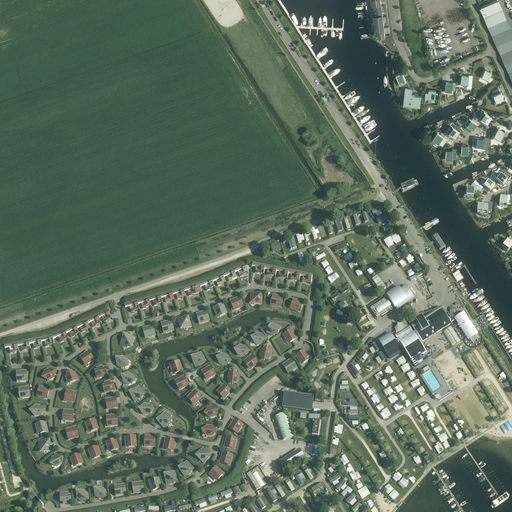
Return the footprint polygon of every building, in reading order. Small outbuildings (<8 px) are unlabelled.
[(486,5),(481,7),(511,77),(511,31),(498,0),(496,0),(486,5)] [(468,31),(461,34),(465,41),(472,38),(468,31)] [(485,69),(481,78),(488,81),(492,72),(485,69)] [(399,85),(406,82),(402,73),(395,75),(399,85)] [(471,89),(472,83),(473,76),(469,75),(469,76),(462,75),(460,85),(467,86),(467,88),(471,89)] [(445,92),(452,93),(452,90),(455,90),(456,82),(453,82),(453,83),(446,82),(445,92)] [(421,96),(412,95),(412,90),(405,89),(403,104),(420,106),(421,96)] [(435,101),(436,91),(429,90),(428,100),(435,101)] [(505,98),(504,99),(501,92),(492,96),(496,106),(507,102),(505,98)] [(492,113),(490,116),(484,112),(479,118),(488,124),(492,118),(495,120),(497,117),(492,113)] [(473,130),(477,125),(479,126),(480,123),(472,118),(471,120),(469,118),(465,124),(467,125),(465,128),(470,132),(472,129),(473,130)] [(461,127),(460,128),(455,125),(453,127),(452,126),(447,132),(455,138),(460,132),(461,134),(464,131),(462,129),(463,128),(461,127)] [(504,132),(498,129),(492,140),(502,145),(508,133),(505,131),(504,132)] [(446,139),(443,137),(437,133),(430,143),(433,145),(435,143),(437,145),(439,143),(443,145),(446,139)] [(487,149),(487,147),(488,138),(484,137),(484,139),(477,138),(476,148),(487,149)] [(462,145),(461,155),(468,156),(468,153),(469,148),(469,146),(462,145)] [(457,149),(453,149),(453,151),(446,150),(445,160),(451,161),(451,162),(456,163),(456,159),(457,149)] [(503,176),(499,174),(495,180),(503,186),(507,180),(508,181),(511,178),(505,174),(503,176)] [(495,186),(486,180),(482,186),(490,192),(495,186)] [(469,188),(467,188),(466,198),(473,199),(474,194),(476,195),(477,191),(475,189),(477,187),(473,184),(470,188),(469,188)] [(500,197),(499,207),(506,207),(507,204),(510,204),(511,197),(508,196),(507,197),(500,197)] [(478,204),(477,214),(487,215),(487,212),(491,212),(492,203),(488,203),(487,205),(478,204)] [(397,230),(385,238),(388,244),(401,236),(397,230)] [(436,235),(432,237),(439,248),(443,245),(436,235)] [(511,243),(510,242),(511,239),(511,238),(510,237),(508,240),(507,240),(501,248),(507,252),(510,249),(511,250),(511,243)] [(279,242),(270,245),(273,252),(281,250),(279,242)] [(400,247),(393,250),(396,257),(403,254),(400,247)] [(265,269),(265,265),(252,262),(252,266),(256,267),(255,273),(258,274),(258,273),(264,274),(265,269)] [(329,272),(334,269),(331,263),(326,266),(329,272)] [(235,273),(238,272),(240,277),(243,276),(243,275),(248,273),(244,265),(233,269),(235,273)] [(276,271),(277,267),(265,265),(265,269),(268,269),(267,275),(270,276),(270,275),(275,276),(276,271)] [(288,274),(289,270),(277,267),(276,271),(280,272),(278,278),(282,278),(282,277),(287,278),(288,274)] [(237,277),(235,273),(233,269),(222,274),(224,278),(224,277),(227,276),(229,282),(232,281),(232,280),(237,277)] [(300,276),(301,272),(289,270),(288,274),(291,274),(290,280),(293,281),(294,280),(299,281),(300,276)] [(300,276),(303,276),(302,282),(305,283),(305,282),(311,283),(313,274),(301,272),(300,276)] [(226,282),(224,277),(224,278),(222,274),(211,279),(212,280),(212,282),(213,282),(216,281),(218,286),(221,285),(220,284),(226,282)] [(339,277),(335,281),(340,287),(344,283),(339,277)] [(212,282),(212,280),(211,279),(199,283),(201,287),(204,285),(207,291),(210,290),(209,289),(215,287),(213,282),(212,282)] [(200,287),(201,287),(199,283),(183,288),(184,292),(187,291),(189,297),(192,296),(192,295),(201,292),(200,287)] [(394,307),(412,295),(406,286),(400,290),(398,287),(386,295),(394,307)] [(429,298),(434,295),(429,286),(424,289),(429,298)] [(186,296),(184,292),(183,288),(172,291),(173,295),(176,294),(177,300),(180,299),(180,298),(186,296)] [(174,300),(173,295),(172,291),(160,294),(161,298),(164,297),(166,303),(169,302),(169,301),(174,300)] [(258,305),(262,301),(260,299),(262,297),(258,293),(256,295),(255,293),(251,297),(252,299),(250,301),(254,304),(256,303),(258,305)] [(162,303),(161,298),(160,294),(148,297),(149,301),(150,301),(153,300),(154,306),(157,305),(157,304),(162,303)] [(273,306),(278,307),(279,305),(281,305),(282,300),(280,299),(280,297),(275,296),(275,298),(272,298),(271,303),(274,303),(273,306)] [(151,306),(150,301),(149,301),(148,297),(137,301),(138,304),(141,303),(143,309),(146,308),(145,307),(151,306)] [(236,310),(241,308),(240,305),(243,304),(240,300),(238,301),(237,298),(232,300),(233,303),(231,304),(233,309),(235,308),(236,310)] [(385,298),(370,308),(377,318),(381,315),(381,316),(393,309),(390,306),(387,302),(388,301),(385,298)] [(292,310),(297,312),(298,309),(301,310),(302,305),(300,304),(301,302),(296,300),(295,303),(292,302),(291,307),(293,308),(292,310)] [(139,309),(138,304),(137,301),(124,304),(125,308),(129,307),(131,312),(134,312),(134,311),(139,309)] [(220,317),(225,315),(224,312),(226,311),(224,306),(222,307),(221,305),(216,307),(217,309),(214,310),(216,315),(219,314),(220,317)] [(99,318),(102,317),(104,322),(107,321),(107,320),(112,318),(108,310),(97,315),(99,318)] [(451,324),(442,310),(427,319),(435,333),(451,324)] [(202,323),(207,322),(206,319),(208,319),(207,313),(204,314),(204,312),(199,313),(199,316),(197,317),(199,322),(201,321),(202,323)] [(468,317),(466,319),(463,313),(455,318),(459,324),(457,325),(460,329),(461,329),(467,339),(469,338),(472,343),(478,339),(475,334),(477,333),(470,323),(471,322),(468,317)] [(101,323),(99,318),(97,315),(86,320),(88,323),(91,322),(93,327),(96,326),(96,325),(101,323)] [(180,326),(184,329),(185,327),(188,328),(190,323),(188,322),(189,320),(185,317),(183,319),(181,318),(179,323),(181,324),(180,326)] [(421,317),(416,320),(418,324),(413,328),(422,342),(428,338),(427,337),(432,334),(432,335),(433,335),(421,317)] [(365,327),(369,323),(365,318),(361,322),(365,327)] [(90,328),(88,323),(86,320),(75,325),(77,328),(80,327),(82,332),(85,331),(85,330),(90,328)] [(166,333),(171,332),(171,329),(173,328),(172,323),(169,324),(169,322),(163,323),(164,325),(162,326),(163,331),(165,331),(166,333)] [(461,339),(453,323),(445,327),(453,343),(461,339)] [(79,333),(77,328),(75,325),(64,330),(66,333),(69,332),(71,337),(74,336),(74,335),(79,333)] [(269,334),(274,336),(275,334),(277,335),(279,330),(277,329),(278,327),(273,325),(272,327),(269,326),(267,331),(270,332),(269,334)] [(148,338),(153,337),(152,334),(155,333),(153,328),(151,329),(150,327),(145,328),(146,330),(143,331),(145,336),(147,336),(148,338)] [(422,359),(421,357),(426,354),(424,351),(425,351),(425,350),(424,351),(418,341),(418,340),(417,341),(409,328),(406,330),(406,331),(397,337),(396,337),(405,350),(416,367),(423,363),(421,360),(422,359)] [(68,338),(66,333),(64,330),(52,335),(53,339),(58,337),(61,343),(64,341),(63,340),(68,338)] [(390,333),(379,340),(391,359),(405,350),(396,337),(397,337),(392,330),(390,332),(390,333)] [(290,342),(295,340),(293,338),(296,336),(293,332),(291,333),(289,331),(285,334),(286,336),(284,337),(287,342),(289,340),(290,342)] [(255,344),(261,345),(261,342),(263,343),(264,337),(262,337),(262,335),(257,334),(256,336),(254,336),(253,341),(256,342),(255,344)] [(371,339),(375,342),(380,338),(376,334),(371,339)] [(54,344),(53,339),(52,335),(40,338),(41,342),(44,341),(45,347),(49,346),(48,345),(54,344)] [(127,347),(132,345),(131,343),(133,341),(131,337),(128,338),(127,336),(122,338),(124,340),(121,342),(124,346),(126,345),(127,347)] [(42,346),(41,342),(40,338),(29,340),(29,344),(32,343),(34,349),(37,348),(42,346)] [(30,349),(29,344),(29,340),(17,342),(18,346),(21,345),(22,351),(25,351),(25,350),(30,349)] [(19,351),(18,346),(17,342),(4,345),(5,349),(9,348),(10,354),(13,353),(13,352),(19,351)] [(364,355),(366,351),(369,353),(372,349),(365,345),(361,353),(364,355)] [(238,356),(244,357),(244,354),(246,355),(247,349),(245,349),(245,347),(240,346),(240,348),(237,348),(236,353),(239,354),(238,356)] [(262,359),(267,360),(267,358),(270,358),(271,353),(269,352),(269,350),(264,349),(263,351),(261,351),(260,356),(262,357),(262,359)] [(297,358),(300,363),(302,361),(303,364),(308,361),(306,358),(308,357),(306,353),(303,354),(302,352),(298,355),(299,357),(297,358)] [(88,364),(92,361),(90,359),(93,358),(89,353),(87,355),(86,353),(82,356),(83,358),(81,359),(84,364),(86,362),(88,364)] [(194,364),(199,366),(200,363),(202,364),(204,359),(202,358),(203,356),(198,354),(197,356),(195,356),(193,361),(195,362),(194,364)] [(228,364),(230,359),(227,358),(228,356),(223,354),(222,357),(220,356),(218,361),(220,362),(220,364),(225,366),(226,363),(228,364)] [(373,354),(366,361),(369,364),(376,357),(373,354)] [(125,368),(128,363),(126,362),(127,360),(123,357),(121,359),(119,358),(116,362),(118,363),(117,365),(122,368),(123,366),(125,368)] [(252,369),(256,365),(255,363),(257,362),(253,358),(251,359),(250,357),(245,360),(247,362),(245,364),(248,368),(250,367),(252,369)] [(403,363),(406,369),(412,366),(408,360),(403,363)] [(284,367),(287,372),(289,370),(290,373),(295,370),(293,367),(295,366),(292,362),(290,363),(289,361),(284,364),(286,366),(284,367)] [(175,374),(180,372),(180,370),(182,369),(180,364),(178,365),(177,362),(172,364),(173,366),(170,367),(172,372),(174,371),(175,374)] [(355,362),(352,364),(357,373),(360,371),(355,362)] [(429,366),(420,372),(422,375),(431,370),(429,366)] [(99,378),(105,377),(104,374),(106,374),(105,368),(102,369),(102,367),(96,368),(97,371),(95,371),(96,377),(99,376),(99,378)] [(209,379),(213,376),(212,374),(214,373),(211,368),(209,370),(208,368),(203,370),(205,372),(203,374),(205,378),(207,377),(209,379)] [(43,374),(46,379),(48,378),(49,381),(54,378),(53,376),(55,375),(53,370),(50,371),(49,369),(45,371),(46,373),(43,374)] [(19,382),(25,381),(25,379),(27,379),(27,373),(24,374),(24,371),(19,371),(19,374),(16,374),(17,379),(19,379),(19,382)] [(70,383),(75,381),(75,378),(77,377),(75,372),(73,373),(72,371),(67,373),(67,375),(65,376),(67,381),(69,380),(70,383)] [(124,383),(129,385),(130,383),(132,384),(134,379),(132,378),(133,376),(128,373),(127,376),(125,375),(123,380),(125,381),(124,383)] [(230,383),(235,384),(235,381),(238,382),(238,376),(236,376),(236,373),(231,373),(230,375),(228,375),(227,381),(230,381),(230,383)] [(181,389),(186,387),(185,385),(187,384),(185,379),(183,380),(181,378),(177,380),(178,382),(175,383),(178,388),(180,387),(181,389)] [(107,393),(112,391),(112,389),(114,388),(113,383),(110,384),(109,381),(104,383),(105,385),(103,386),(104,391),(106,390),(107,393)] [(399,390),(404,386),(401,382),(396,385),(399,390)] [(424,389),(426,388),(423,383),(418,387),(422,394),(425,391),(424,389)] [(226,397),(230,393),(228,392),(229,390),(225,386),(224,388),(222,386),(218,390),(220,392),(218,394),(222,397),(224,396),(226,397)] [(23,399),(28,398),(27,395),(30,395),(29,389),(26,390),(26,387),(21,388),(21,391),(19,391),(20,397),(22,396),(23,399)] [(39,397),(44,399),(45,396),(47,397),(49,392),(46,391),(47,389),(42,387),(41,390),(39,389),(37,394),(40,395),(39,397)] [(133,399),(138,400),(139,398),(141,398),(142,393),(140,392),(141,390),(135,389),(135,391),(132,390),(131,396),(133,396),(133,399)] [(67,401),(72,402),(73,400),(75,400),(76,395),(74,395),(74,392),(69,391),(68,394),(66,393),(65,398),(67,399),(67,401)] [(196,403),(200,400),(198,398),(200,396),(196,392),(194,394),(193,392),(189,396),(190,398),(189,400),(192,403),(194,402),(196,403)] [(294,410),(297,395),(284,393),(282,408),(294,410)] [(312,413),(314,397),(297,395),(294,410),(312,413)] [(110,410),(115,408),(115,406),(117,405),(116,400),(114,401),(113,398),(108,399),(108,402),(106,402),(107,408),(109,407),(110,410)] [(424,411),(431,406),(427,400),(420,405),(424,411)] [(143,415),(148,415),(149,413),(151,413),(152,408),(149,407),(150,405),(144,404),(144,407),(141,407),(141,412),(143,412),(143,415)] [(35,416),(40,416),(40,414),(43,414),(43,408),(40,408),(40,406),(35,406),(35,408),(32,408),(32,414),(35,414),(35,416)] [(211,418),(216,416),(215,414),(218,413),(216,408),(214,409),(213,406),(208,408),(208,410),(206,411),(207,416),(210,415),(211,418)] [(385,417),(390,414),(386,408),(381,411),(385,417)] [(429,413),(427,414),(429,419),(435,416),(431,408),(427,410),(429,413)] [(65,421),(71,421),(71,419),(73,419),(74,414),(71,413),(71,411),(66,411),(66,413),(63,413),(63,418),(65,418),(65,421)] [(422,411),(418,414),(421,419),(426,416),(422,411)] [(320,417),(318,417),(318,415),(313,415),(314,412),(313,412),(313,415),(301,413),(300,419),(315,422),(314,427),(314,428),(311,428),(313,428),(312,435),(318,435),(320,417)] [(293,437),(285,413),(275,417),(283,441),(293,437)] [(162,426),(167,426),(167,423),(169,423),(169,418),(167,418),(167,415),(162,415),(162,418),(159,418),(159,423),(162,423),(162,426)] [(110,427),(115,426),(115,424),(117,423),(117,418),(114,418),(114,416),(109,416),(109,419),(106,419),(107,424),(110,424),(110,427)] [(91,432),(96,430),(95,427),(97,426),(95,422),(93,422),(92,420),(87,422),(88,425),(86,426),(88,431),(90,430),(91,432)] [(231,429),(235,432),(237,430),(239,432),(242,427),(239,426),(241,424),(236,421),(235,423),(233,421),(230,426),(232,427),(231,429)] [(36,427),(37,432),(40,431),(40,434),(46,432),(45,430),(47,429),(46,424),(44,425),(43,422),(38,424),(38,426),(36,427)] [(206,436),(212,437),(212,434),(214,434),(215,429),(212,429),(212,426),(207,426),(207,428),(204,428),(204,434),(206,434),(206,436)] [(71,439),(76,438),(75,436),(78,435),(76,430),(74,430),(73,428),(68,429),(69,432),(66,432),(68,438),(70,437),(71,439)] [(443,440),(447,437),(444,431),(439,434),(443,440)] [(440,441),(436,434),(432,437),(435,443),(440,441)] [(147,447),(152,447),(152,445),(155,445),(155,439),(153,439),(153,437),(147,436),(147,439),(145,439),(145,444),(147,444),(147,447)] [(128,447),(134,447),(134,444),(136,444),(136,439),(133,439),(133,437),(128,437),(128,439),(125,440),(126,445),(128,445),(128,447)] [(227,448),(232,449),(233,446),(235,447),(236,441),(234,441),(234,438),(229,437),(228,440),(226,439),(225,445),(227,445),(227,448)] [(165,449),(171,451),(171,448),(174,449),(175,443),(172,443),(173,440),(168,439),(167,442),(165,441),(164,446),(166,447),(165,449)] [(111,451),(117,450),(116,447),(118,446),(116,441),(114,442),(113,440),(108,442),(109,444),(106,445),(108,450),(111,449),(111,451)] [(40,449),(44,452),(45,450),(47,452),(51,447),(49,446),(50,444),(46,441),(44,443),(42,441),(39,446),(41,447),(40,449)] [(435,444),(439,451),(445,448),(442,441),(435,444)] [(94,459),(99,457),(98,454),(101,454),(99,448),(96,449),(95,447),(90,449),(91,451),(89,452),(91,457),(93,456),(94,459)] [(284,470),(305,457),(299,449),(278,462),(284,470)] [(201,461),(206,461),(206,458),(209,458),(208,452),(206,453),(206,450),(200,451),(200,453),(198,453),(198,459),(201,458),(201,461)] [(222,463),(227,465),(228,462),(230,463),(232,458),(229,457),(230,455),(225,453),(224,455),(222,455),(220,460),(223,461),(222,463)] [(419,453),(414,457),(418,462),(423,458),(419,453)] [(51,461),(54,466),(56,464),(57,467),(62,464),(61,462),(63,461),(60,456),(58,457),(57,455),(52,458),(53,460),(51,461)] [(76,466),(81,464),(80,462),(83,461),(80,456),(78,457),(77,455),(72,457),(73,459),(71,460),(73,465),(75,464),(76,466)] [(386,460),(389,465),(394,462),(390,457),(386,460)] [(330,462),(332,465),(331,465),(335,470),(339,467),(333,460),(330,462)] [(183,474),(188,475),(188,472),(191,473),(191,467),(189,467),(189,464),(184,464),(184,466),(181,466),(181,471),(183,472),(183,474)] [(306,468),(311,477),(314,474),(309,466),(306,468)] [(211,476),(215,480),(216,478),(218,479),(222,475),(220,474),(222,472),(218,468),(216,470),(214,468),(211,472),(212,474),(211,476)] [(264,485),(267,483),(258,468),(247,474),(256,490),(260,488),(259,487),(264,485)] [(411,470),(407,473),(411,478),(415,475),(411,470)] [(329,477),(331,480),(341,474),(339,471),(329,477)] [(166,482),(170,484),(172,482),(174,483),(177,479),(174,477),(176,475),(171,473),(170,475),(168,473),(165,478),(167,479),(166,482)] [(405,474),(400,479),(406,484),(410,479),(405,474)] [(149,483),(151,489),(153,488),(154,490),(159,489),(158,486),(161,486),(159,481),(157,481),(156,479),(151,480),(152,483),(149,483)] [(312,486),(314,489),(324,483),(322,480),(312,486)] [(132,486),(133,492),(136,491),(136,494),(141,493),(141,490),(143,490),(143,485),(140,485),(140,483),(135,483),(135,486),(132,486)] [(389,492),(393,487),(389,483),(385,488),(389,492)] [(115,489),(115,494),(118,494),(118,496),(124,495),(123,493),(126,492),(125,487),(123,487),(122,485),(117,486),(117,488),(115,489)] [(246,485),(240,488),(243,493),(249,490),(246,485)] [(239,487),(233,490),(236,496),(242,493),(239,487)] [(389,493),(395,498),(400,492),(395,487),(389,493)] [(95,496),(99,499),(101,497),(103,499),(106,494),(104,493),(106,491),(101,488),(100,490),(98,488),(95,493),(97,494),(95,496)] [(77,499),(82,502),(83,500),(85,502),(88,497),(86,496),(88,494),(83,491),(82,493),(80,491),(77,495),(79,497),(77,499)] [(353,491),(347,496),(349,499),(356,493),(353,491)] [(60,496),(61,502),(63,502),(63,504),(69,504),(68,501),(71,501),(71,496),(68,496),(68,493),(62,494),(63,496),(60,496)] [(257,498),(262,507),(265,505),(260,496),(257,498)]
